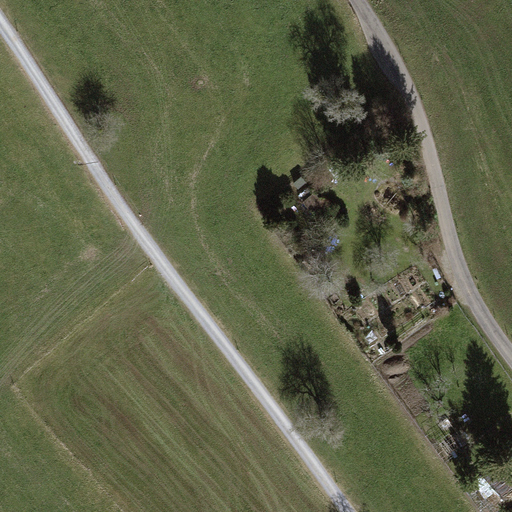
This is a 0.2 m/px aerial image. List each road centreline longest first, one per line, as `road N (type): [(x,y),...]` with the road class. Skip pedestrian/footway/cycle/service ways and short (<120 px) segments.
road 1 (track): [(0,20),(151,248),(348,511)]
road 2 (unclassified): [(511,352),(485,320),(455,252),(414,98),(359,0)]
